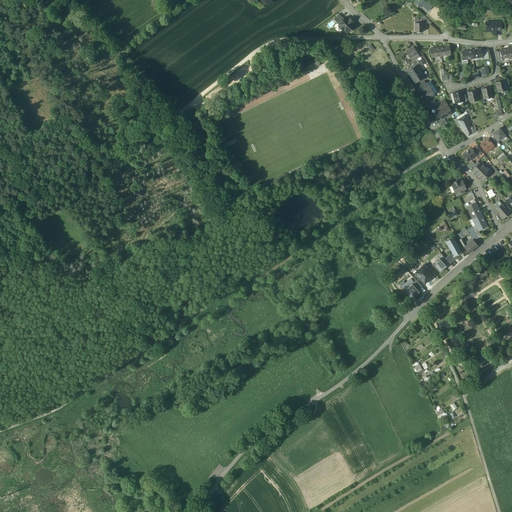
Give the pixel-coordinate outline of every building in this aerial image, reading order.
[(437,2),(434,0),(416,0),(415,2),(421,8),(423,6),(427,11),(437,2)] [(344,19),(338,14),(333,18),(339,24),(344,19)] [(348,19),(346,17),(344,19),(339,24),(339,25),(338,26),(343,30),(344,29),(347,32),(354,25),(352,23),(353,22),(349,18),(348,19)] [(502,21),(485,22),(486,31),(493,31),(493,34),(496,34),(496,30),(502,29),(502,21)] [(419,23),(414,23),(414,32),(422,32),(422,28),(424,28),(424,23),(419,23)] [(416,51),(413,46),(405,51),(412,61),(420,57),(416,51)] [(448,46),(443,47),(439,48),(441,55),(446,54),(446,55),(450,54),(448,46)] [(436,48),(430,49),(431,57),(435,57),(435,56),(441,55),(439,48),(436,48)] [(475,50),(471,50),(472,58),(478,57),(482,57),(480,49),(475,50)] [(467,51),(461,52),(462,59),(462,60),(466,59),(472,58),(471,50),(467,51)] [(316,56),(305,61),(308,69),(320,63),(316,56)] [(412,68),(407,71),(409,74),(411,77),(421,71),(417,66),(417,65),(412,68)] [(421,71),(411,77),(413,80),(412,80),(414,83),(419,80),(424,77),(421,71)] [(503,81),(495,83),(496,87),(498,92),(505,90),(504,87),(503,81)] [(426,84),(418,88),(421,94),(431,88),(428,83),(426,84)] [(431,88),(421,94),(424,99),(432,95),(434,94),(431,88)] [(489,88),(481,89),(482,93),(483,93),(484,99),(491,97),(490,94),(491,94),(489,88)] [(461,91),(453,93),(454,97),(456,102),(463,101),(462,97),(461,91)] [(475,91),(467,92),(468,96),(469,96),(470,102),(477,100),(476,97),(477,97),(475,91)] [(432,95),(424,99),(426,103),(433,99),(434,98),(432,95)] [(433,99),(426,103),(429,107),(436,104),(433,99)] [(444,100),(435,106),(439,112),(448,106),(444,100)] [(448,106),(439,112),(443,118),(452,113),(448,106)] [(469,127),(468,117),(466,115),(458,120),(462,125),(469,135),(471,133),(471,132),(469,127)] [(459,127),(462,125),(458,120),(457,117),(453,120),(459,127)] [(444,119),(438,123),(440,127),(447,123),(444,119)] [(499,129),(492,134),(494,136),(497,140),(498,141),(505,135),(499,129)] [(488,139),(480,145),(486,152),(494,146),(488,139)] [(477,146),(473,150),(476,155),(477,156),(482,152),(477,146)] [(472,149),(463,155),(468,161),(476,155),(473,150),(472,149)] [(503,153),(496,159),(499,163),(506,157),(503,153)] [(475,168),(472,171),(477,176),(485,168),(480,163),(475,168)] [(485,168),(477,176),(482,181),(490,173),(485,168)] [(506,178),(510,175),(505,169),(502,172),(506,178)] [(497,172),(490,177),(492,180),(500,174),(497,172)] [(462,181),(458,182),(457,181),(454,182),(455,184),(452,185),(455,193),(463,189),(465,188),(462,181)] [(475,203),(466,207),(472,219),(481,215),(477,207),(475,203)] [(503,206),(502,204),(496,209),(500,214),(499,215),(502,219),(508,215),(509,214),(509,213),(503,206)] [(507,206),(505,204),(503,206),(509,213),(511,211),(507,206)] [(448,210),(453,218),(458,215),(454,207),(448,210)] [(481,215),(472,219),(476,227),(478,231),(487,227),(485,223),(481,215)] [(453,237),(446,241),(454,256),(462,252),(453,237)] [(466,246),(464,248),(468,253),(478,246),(473,240),(466,246)] [(443,262),(446,259),(440,252),(437,255),(443,262)] [(445,258),(450,263),(454,259),(450,254),(445,258)] [(446,266),(439,258),(432,264),(439,272),(440,272),(446,266)] [(423,265),(415,273),(424,282),(432,275),(428,270),(423,265)] [(401,287),(405,290),(412,284),(414,282),(411,278),(401,287)] [(416,280),(412,284),(418,290),(422,286),(416,280)] [(405,290),(412,298),(419,292),(418,290),(412,284),(405,290)] [(424,381),(434,374),(432,370),(422,378),(424,381)]
